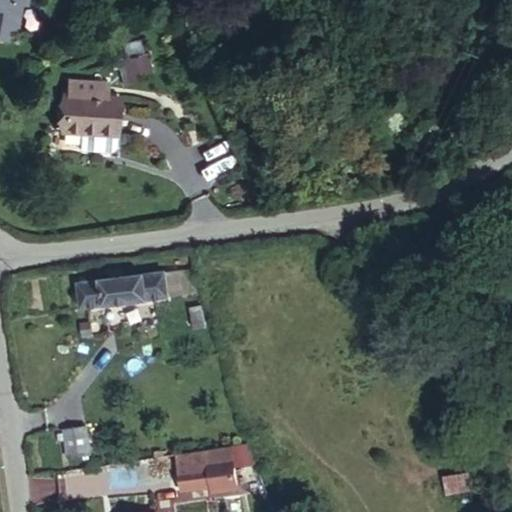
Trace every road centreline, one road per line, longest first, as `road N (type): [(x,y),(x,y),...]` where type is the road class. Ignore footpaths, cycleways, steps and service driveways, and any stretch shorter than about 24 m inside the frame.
road 1 (unclassified): [(0,254),(368,211),(425,198),(511,151)]
road 2 (unclassified): [(0,373),(21,511)]
